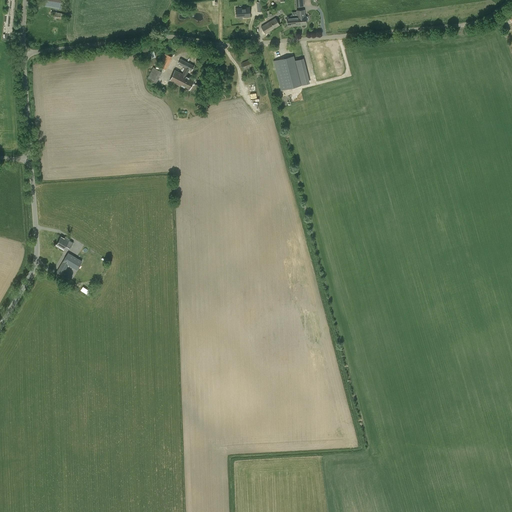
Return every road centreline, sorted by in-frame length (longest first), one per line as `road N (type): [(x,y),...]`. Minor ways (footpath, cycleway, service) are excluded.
road 1 (unclassified): [(22,53),(170,36),(229,44),(470,21),(508,0)]
road 2 (unclassified): [(0,320),(36,252),(30,160)]
